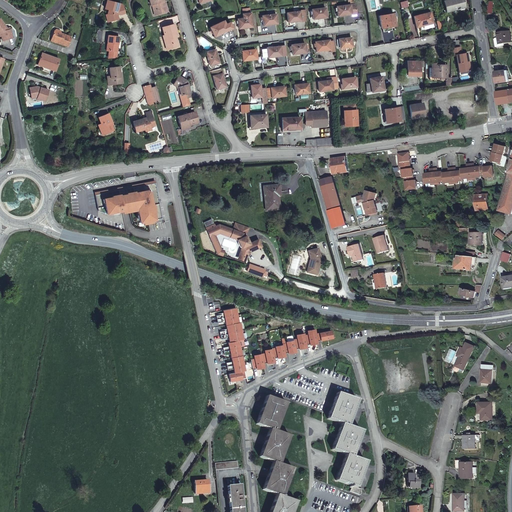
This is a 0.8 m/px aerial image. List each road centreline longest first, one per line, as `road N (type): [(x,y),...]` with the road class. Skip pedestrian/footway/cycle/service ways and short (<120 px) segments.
road 1 (secondary): [(428,320),(300,305),(126,246),(61,233)]
road 2 (residential): [(169,163),(218,398),(226,404)]
road 3 (residential): [(359,52),(361,24),(239,41),(227,48),(237,76)]
road 4 (residential): [(347,296),(417,307),(483,305),(499,252)]
road 5 (tertiary): [(309,155),(495,127)]
road 6 (residential): [(21,146),(11,89),(28,34),(26,21),(0,1)]
road 7 (residential): [(367,335),(463,329),(511,361)]
road 8 (residential): [(309,155),(347,296)]
road 9 (residential): [(197,59),(143,75),(131,0)]
road 10 (residential): [(237,76),(358,60),(359,52)]
road 11 (residential): [(226,404),(154,511)]
